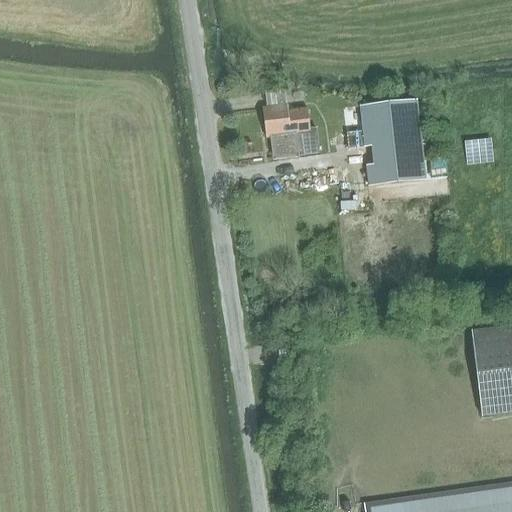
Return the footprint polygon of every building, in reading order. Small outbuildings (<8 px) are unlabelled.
[(426,180),(417,100),(360,107),(365,148),(372,147),(375,165),(367,166),(370,187),(426,180)] [(315,128),(310,129),(307,110),(287,112),(287,107),(264,109),(267,139),(294,136),(295,157),(318,154),(315,128)] [(335,135),(331,113),(320,115),(323,137),(335,135)] [(353,148),(352,132),(336,134),(337,149),(353,148)] [(493,142),(470,145),(473,164),(495,161),(493,142)] [(511,413),(511,326),(470,332),(480,417),(511,413)] [(511,511),(511,483),(363,505),(363,511),(511,511)]
